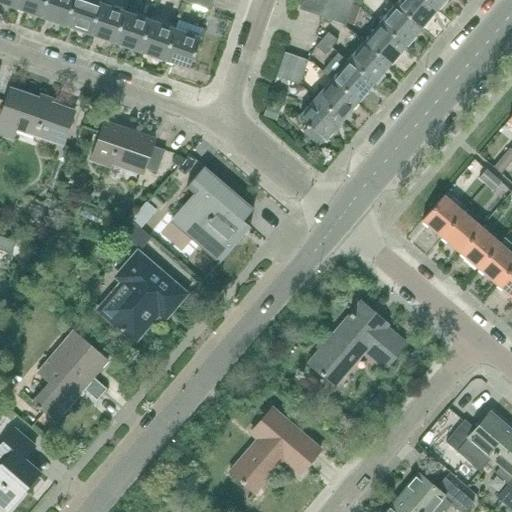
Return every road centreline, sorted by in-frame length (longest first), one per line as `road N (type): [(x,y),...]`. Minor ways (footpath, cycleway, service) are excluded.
road 1 (tertiary): [(87,511),(337,218)]
road 2 (tertiary): [(337,218),(511,16)]
road 3 (residential): [(319,511),(468,328)]
road 4 (residential): [(218,122),(0,43)]
road 5 (residential): [(468,328),(337,218)]
road 6 (residential): [(337,218),(218,122)]
road 7 (residential): [(218,122),(261,0)]
